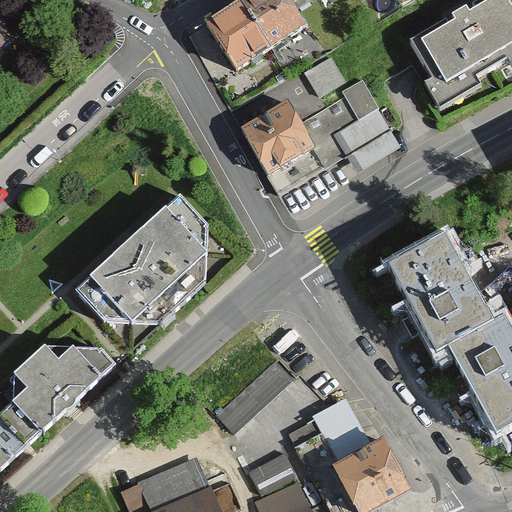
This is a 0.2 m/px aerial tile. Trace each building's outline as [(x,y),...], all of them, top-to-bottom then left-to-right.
[(317,43),(291,0),(247,0),(244,2),(284,65),(317,43)] [(446,28),(412,49),(434,86),(426,91),(441,117),(480,93),(475,84),(508,65),(511,72),(511,0),(490,0),(472,11),(475,17),(470,20),(467,14),(452,23),(456,30),(449,34),(446,28)] [(284,65),(244,2),(206,26),(247,89),(284,65)] [(331,60),(305,75),(320,100),(346,84),(331,60)] [(363,82),(343,94),(346,100),(359,123),(376,113),(379,111),(368,91),(363,82)] [(346,100),(299,126),(323,170),(346,157),(336,138),(360,125),(359,123),(346,100)] [(299,126),(287,108),(242,134),(278,196),(323,170),(299,126)] [(398,152),(376,113),(359,123),(360,125),(336,138),(346,157),(357,176),(398,152)] [(179,199),(77,301),(101,328),(160,328),(205,285),(207,231),(179,199)] [(450,355),(497,329),(447,239),(390,271),(440,361),(450,355)] [(511,438),(511,328),(509,322),(497,329),(450,355),(500,445),(511,438)] [(17,405),(0,422),(26,454),(70,414),(109,378),(80,348),(67,362),(38,361),(18,379),(17,405)] [(349,407),(289,437),(327,511),(354,511),(331,466),(370,446),(349,407)] [(0,478),(26,454),(0,422),(0,478)] [(374,511),(411,493),(383,439),(370,446),(331,466),(354,511),(374,511)] [(310,511),(298,484),(255,504),(258,511),(310,511)] [(219,511),(214,500),(186,511),(219,511)]
